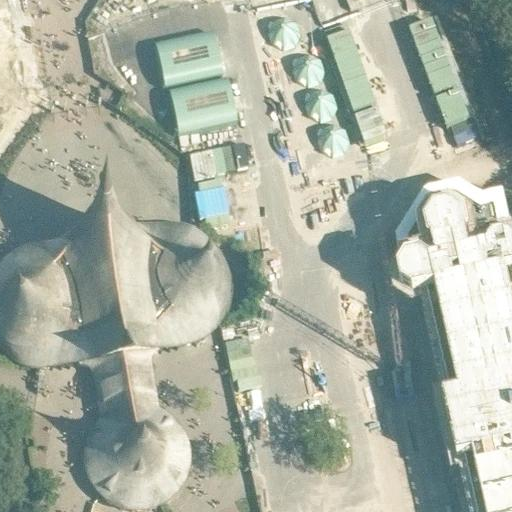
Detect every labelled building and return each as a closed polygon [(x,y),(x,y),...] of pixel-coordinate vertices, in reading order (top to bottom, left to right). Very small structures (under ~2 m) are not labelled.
[(511,0),(490,0),(507,51),(511,50),(511,0)] [(370,149),(358,157),(365,168),(378,160),(370,149)] [(310,170),(330,170),(330,163),(330,157),(310,157),(310,164),(310,170)] [(399,287),(402,301),(403,302),(404,302),(413,308),(413,309),(414,309),(428,306),(429,306),(432,318),(430,318),(431,319),(431,320),(432,320),(435,333),(434,334),(434,336),(436,335),(439,349),(437,349),(438,351),(439,351),(440,355),(442,364),(441,364),(441,366),(442,366),(445,379),(444,379),(445,381),(446,381),(449,394),(448,394),(448,396),(448,397),(449,396),(452,409),(451,409),(450,407),(442,409),(444,418),(446,417),(452,445),(457,468),(455,469),(457,476),(457,477),(466,475),(465,473),(467,473),(469,485),(470,485),(469,486),(469,488),(470,488),(473,501),(472,501),(472,503),(474,503),(475,511),(511,511),(511,254),(508,252),(507,252),(508,252),(507,250),(506,250),(505,245),(504,239),(505,239),(505,237),(503,237),(501,226),(502,226),(502,224),(501,224),(498,213),(499,213),(499,211),(498,211),(497,210),(496,210),(496,211),(482,213),(481,212),(480,213),(471,207),(471,206),(469,205),(469,206),(461,201),(459,200),(460,199),(458,198),(457,198),(456,198),(456,199),(445,202),(445,201),(443,201),(443,202),(432,205),(432,204),(430,204),(429,206),(430,207),(424,216),(423,216),(422,217),(422,218),(421,220),(418,226),(414,232),(412,234),(412,233),(411,235),(412,236),(406,245),(405,244),(404,246),(404,247),(404,248),(405,248),(407,254),(408,259),(407,259),(407,261),(408,261),(411,272),(409,272),(410,274),(407,275),(399,287)] [(96,403),(102,421),(127,417),(154,412),(149,394),(142,367),(157,354),(183,343),(200,337),(204,334),(209,330),(213,326),(216,321),(219,317),(221,312),(223,307),(225,301),(225,296),(226,291),(226,286),(225,279),(223,273),(221,267),(218,261),(215,256),(210,250),(207,246),(193,243),(177,240),(131,244),(87,232),(51,258),(0,271),(0,358),(6,363),(38,372),(42,371),(55,373),(74,372),(89,380),(96,403)] [(102,421),(103,425),(93,435),(87,446),(85,459),(86,471),(90,483),(97,495),(107,504),(119,510),(128,511),(145,511),(158,508),(163,505),(169,501),(178,491),(184,479),(187,467),(182,466),(181,455),(178,444),(183,442),(169,425),(154,416),(154,412),(127,417),(102,421)]
